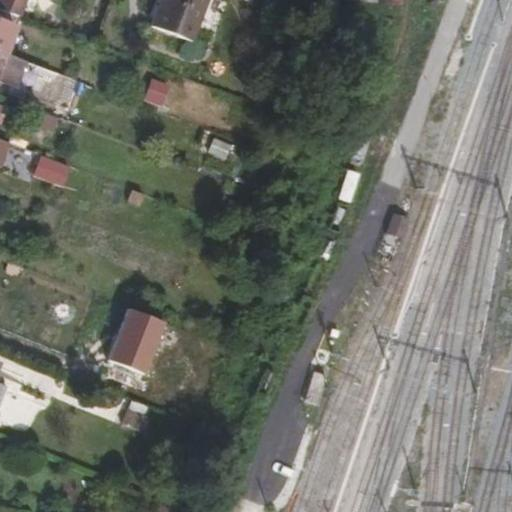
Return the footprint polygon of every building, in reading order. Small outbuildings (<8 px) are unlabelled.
[(0,0),(0,11),(13,17),(18,0),(0,0)] [(183,38),(196,0),(152,0),(144,24),(183,38)] [(0,23),(10,27),(13,17),(0,11),(0,23)] [(18,36),(9,33),(11,28),(10,27),(0,23),(0,54),(1,55),(6,43),(15,46),(18,36)] [(42,116),(35,144),(47,146),(54,119),(42,116)] [(137,420),(141,409),(126,403),(121,413),(137,420)]
